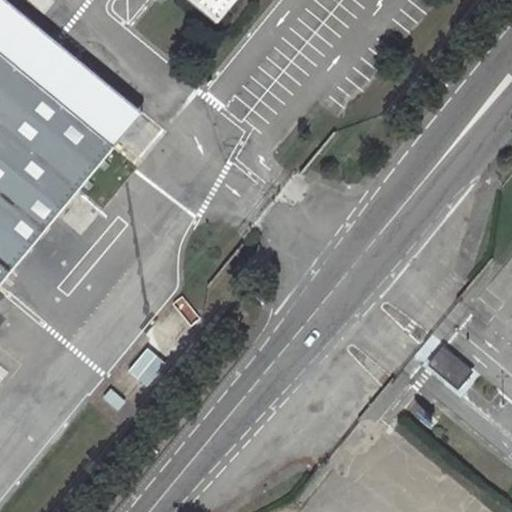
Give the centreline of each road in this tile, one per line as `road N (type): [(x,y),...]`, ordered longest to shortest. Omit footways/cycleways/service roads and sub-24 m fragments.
road 1 (residential): [(158,511),(444,157)]
road 2 (residential): [(511,44),(444,157)]
